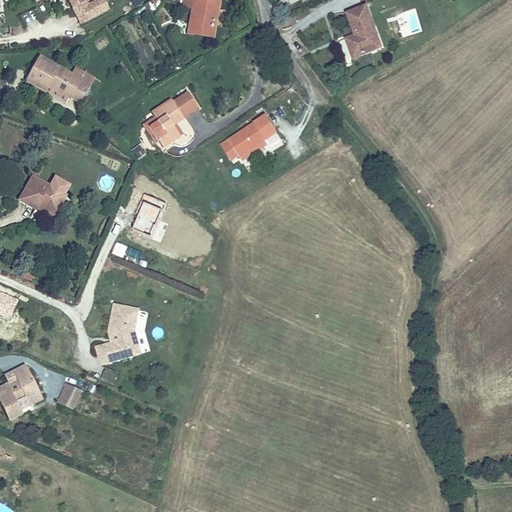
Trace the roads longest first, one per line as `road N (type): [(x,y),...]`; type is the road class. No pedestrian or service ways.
road 1 (track): [(463,511),(471,462),(439,354),(437,266),(415,197),(299,64)]
road 2 (unknown): [(299,64),(403,0)]
